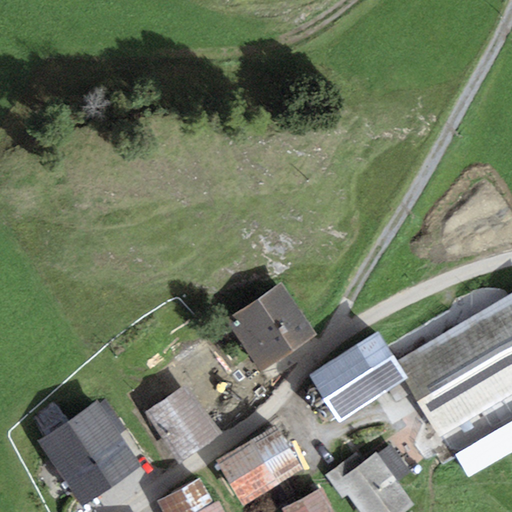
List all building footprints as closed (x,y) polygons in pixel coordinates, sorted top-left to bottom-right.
[(237,320),(227,326),(256,373),(315,337),(283,284),(233,315),(237,320)] [(511,296),(396,364),(439,436),(511,393),(511,296)] [(376,343),(310,387),(335,425),(401,381),(376,343)] [(180,395),(151,410),(178,460),(216,440),(205,419),(240,401),(219,361),(174,385),(180,395)] [(97,402),(34,444),(72,501),(135,459),(97,402)] [(274,427),(214,465),(240,505),(299,468),(274,427)] [(392,439),(381,446),(400,473),(410,466),(392,439)] [(344,466),(321,482),(337,503),(347,496),(357,511),(398,511),(406,507),(371,458),(350,474),(344,466)] [(199,484),(157,506),(159,511),(220,511),(217,505),(209,507),(199,484)] [(329,511),(320,492),(278,511),(329,511)]
